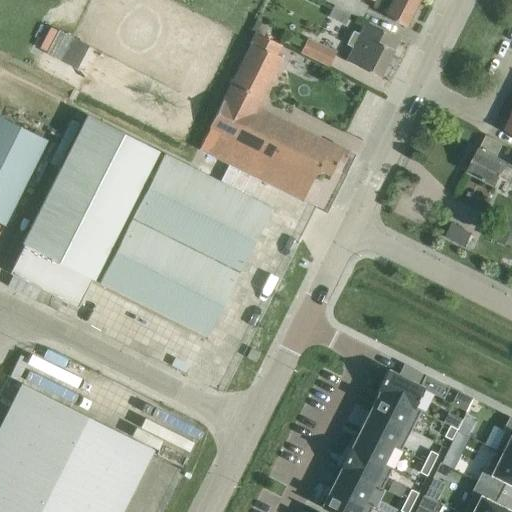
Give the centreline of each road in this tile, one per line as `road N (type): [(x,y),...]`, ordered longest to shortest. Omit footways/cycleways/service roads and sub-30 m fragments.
road 1 (unclassified): [(251,424),(10,310)]
road 2 (residential): [(303,323),(364,355),(287,511)]
road 3 (residential): [(347,225),(511,312)]
road 4 (unclassified): [(347,225),(418,82)]
road 5 (residential): [(418,82),(483,109),(511,62)]
